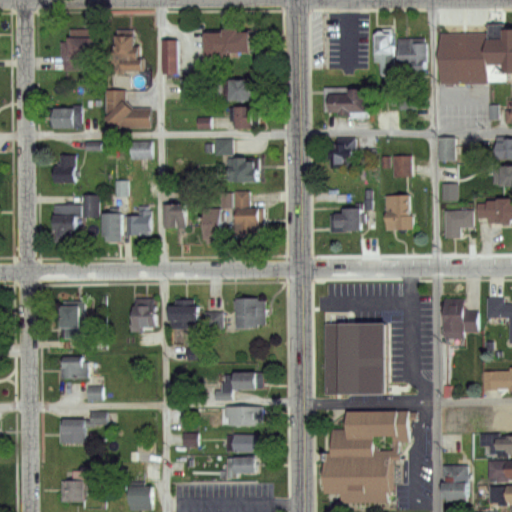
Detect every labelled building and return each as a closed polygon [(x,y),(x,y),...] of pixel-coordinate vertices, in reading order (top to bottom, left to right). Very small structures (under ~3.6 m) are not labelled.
[(440,26),(485,24),(484,6),(511,4),(511,65),(505,65),(505,76),(442,79),(440,26)] [(209,33),(227,33),(227,28),(245,27),(243,33),(255,33),(255,54),(226,54),(226,60),(210,60),(209,33)] [(379,30),(396,30),(396,55),(379,55),(379,30)] [(73,36),(96,36),(97,57),(85,58),(85,68),(68,68),(67,58),(61,58),(61,42),(72,42),(73,36)] [(119,37),(140,36),(140,55),(145,55),(148,69),(154,69),(153,85),(119,85),(119,37)] [(167,40),(181,40),(181,75),(168,75),(167,40)] [(234,80),(256,81),(256,103),(234,103),(234,80)] [(335,88),(371,87),(371,114),(335,115),(335,88)] [(109,89),(131,90),(130,104),(138,109),(153,108),(154,130),(120,129),(108,118),(109,89)] [(511,98),(503,98),(503,123),(511,122),(511,98)] [(55,109),(83,108),(83,128),(55,129),(55,109)] [(237,108),(256,108),(256,129),(237,129),(237,108)] [(435,161),(454,161),(454,137),(435,137),(435,161)] [(218,139),(236,139),(236,154),(219,155),(218,139)] [(334,139),(357,139),(357,160),(347,160),(347,167),(334,167),(334,139)] [(497,139),(511,139),(511,159),(497,159),(497,139)] [(153,141),(129,141),(129,159),(153,159),(153,141)] [(396,155),(414,155),(414,178),(397,178),(396,155)] [(62,157),(77,157),(77,183),(56,183),(56,171),(62,171),(62,157)] [(232,158),(260,157),(260,182),(233,182),(232,158)] [(503,169),(511,168),(511,186),(503,187),(503,169)] [(241,193),(253,194),(252,207),(265,208),(264,238),(239,238),(241,193)] [(389,197),(413,196),(414,233),(390,234),(389,197)] [(480,201),(511,201),(511,224),(492,224),(490,219),(480,219),(480,201)] [(58,203),(83,204),(83,231),(76,231),(76,241),(58,241),(58,203)] [(133,204),(157,204),(156,238),(133,237),(133,204)] [(170,204),(188,204),(188,230),(169,230),(170,204)] [(345,208),(363,208),(363,232),(333,232),(333,216),(345,216),(345,208)] [(208,209),(224,209),(223,241),(207,240),(208,209)] [(447,210),(474,210),(474,228),(460,228),(460,240),(447,240),(447,210)] [(108,212),(124,212),(124,240),(108,240),(108,212)] [(487,297),(505,297),(505,304),(511,304),(511,344),(509,344),(508,319),(487,319),(487,297)] [(240,298),(267,298),(267,328),(240,328),(240,298)] [(444,299),(462,299),(462,308),(477,309),(476,331),(464,331),(464,341),(442,341),(444,299)] [(66,301),(87,301),(86,339),(65,339),(66,301)] [(137,306),(159,307),(159,329),(137,329),(137,306)] [(173,307),(201,306),(201,325),(195,325),(195,331),(174,331),(173,307)] [(209,310),(226,310),(226,331),(209,331),(209,310)] [(325,314),(326,382),(387,382),(386,313),(325,314)] [(63,356),(89,356),(88,380),(63,379),(63,356)] [(223,367),(270,368),(270,390),(237,389),(235,393),(219,393),(220,381),(222,381),(223,367)] [(484,369),(511,368),(511,394),(511,389),(498,389),(498,394),(485,395),(484,369)] [(102,398),(102,386),(85,386),(85,398),(102,398)] [(227,406),(261,405),(262,428),(227,428),(227,406)] [(492,415),(511,414),(511,432),(492,433),(492,415)] [(349,417),(349,425),(331,426),(331,449),(327,450),(328,491),(395,493),(395,450),(406,451),(404,438),(410,438),(410,417),(349,417)] [(61,422),(86,422),(85,439),(61,439),(61,422)] [(233,437),(258,438),(258,454),(233,453),(233,437)] [(496,439),(511,439),(511,454),(495,454),(496,439)] [(232,459),(257,459),(257,477),(232,477),(232,459)] [(490,462),(511,462),(511,482),(490,482),(490,462)] [(443,468),(470,468),(470,504),(443,504),(443,468)] [(62,483),(83,483),(82,507),(61,506),(62,483)] [(511,502),(511,485),(488,485),(488,503),(511,502)] [(127,511),(127,488),(150,488),(150,511),(127,511)]
